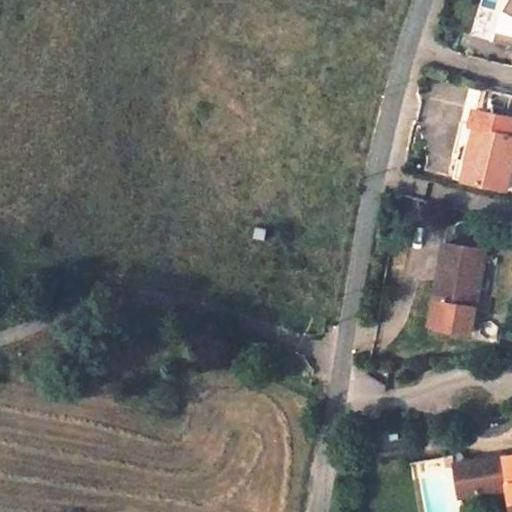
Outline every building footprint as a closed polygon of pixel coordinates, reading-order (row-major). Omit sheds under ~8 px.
[(511,19),(504,15),(499,23),(511,34),(511,19)] [(469,166),(462,192),(504,202),(511,168),(511,141),(511,142),(511,138),(511,118),(468,108),(462,133),(476,137),(469,166)] [(451,189),(462,192),(469,166),(459,164),(451,189)] [(475,315),(486,256),(438,247),(428,307),(473,315),(475,315)] [(473,315),(428,307),(423,332),(430,333),(430,335),(470,340),(473,315)] [(511,451),(469,459),(467,453),(463,450),(459,450),(456,452),(454,454),(455,456),(446,456),(447,465),(457,463),(461,489),(509,483),(511,502),(511,451)]
